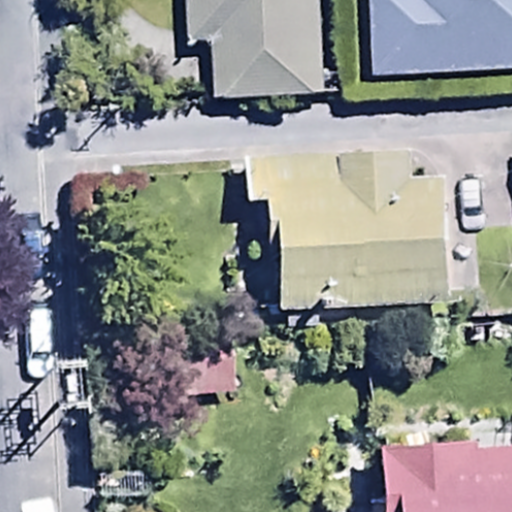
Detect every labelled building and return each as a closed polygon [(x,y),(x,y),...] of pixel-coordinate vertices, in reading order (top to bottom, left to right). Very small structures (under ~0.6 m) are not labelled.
[(322,74),(318,0),(185,0),(187,41),(208,40),(212,97),(340,90),(339,73),(322,74)] [(511,0),(368,0),(372,73),(511,66),(511,0)] [(268,242),(271,304),(449,296),(443,161),(411,162),(411,148),(338,152),(338,157),(234,161),(236,198),(254,197),(257,242),(268,242)] [(169,424),(208,468),(252,429),(213,385),(169,424)] [(511,511),(511,436),(371,444),(374,511),(511,511)]
